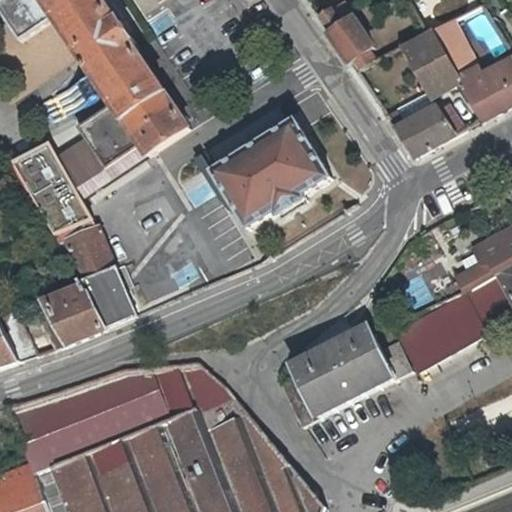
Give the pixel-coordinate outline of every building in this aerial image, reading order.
[(146,160),(156,154),(187,134),(191,132),(134,46),(137,44),(122,22),(120,24),(104,0),(0,0),(0,18),(17,44),(52,20),(110,107),(75,131),(102,173),(138,150),(144,162),(146,160)] [(132,0),(141,16),(170,0),(132,0)] [(378,60),(372,51),(377,49),(360,23),(349,29),(335,9),(322,18),(358,71),(378,60)] [(435,30),(435,32),(448,55),(464,84),(465,86),(486,123),(511,109),(511,60),(478,79),(460,48),(463,46),(460,41),(451,22),(435,30)] [(448,55),(435,32),(429,35),(406,47),(405,48),(421,76),(424,74),(434,92),(437,98),(464,84),(448,55)] [(437,98),(434,92),(398,109),(401,112),(390,118),(418,159),(460,137),(439,108),(435,99),(437,98)] [(297,124),(215,176),(252,233),(279,216),(282,221),(310,204),(307,199),(334,181),(297,124)] [(193,142),(187,134),(156,154),(162,163),(193,142)] [(48,231),(60,226),(16,149),(2,156),(40,218),(48,231)] [(66,224),(60,226),(48,231),(57,247),(65,244),(75,240),(66,224)] [(400,321),(425,373),(492,333),(490,329),(511,318),(511,227),(476,248),(485,262),(459,275),(467,294),(400,321)] [(75,240),(65,244),(85,286),(114,272),(95,232),(75,240)] [(116,271),(114,272),(85,286),(82,288),(82,289),(109,333),(140,319),(116,271)] [(67,350),(109,333),(82,289),(53,300),(57,307),(46,312),(39,317),(60,353),(67,350)] [(0,371),(22,365),(7,337),(0,322),(0,371)] [(308,429),(421,373),(404,341),(388,349),(377,327),(300,366),(305,377),(285,386),(308,429)] [(25,328),(7,337),(22,365),(41,359),(25,328)] [(0,511),(328,511),(330,508),(228,389),(199,366),(124,374),(11,413),(21,469),(0,476),(0,511)]
